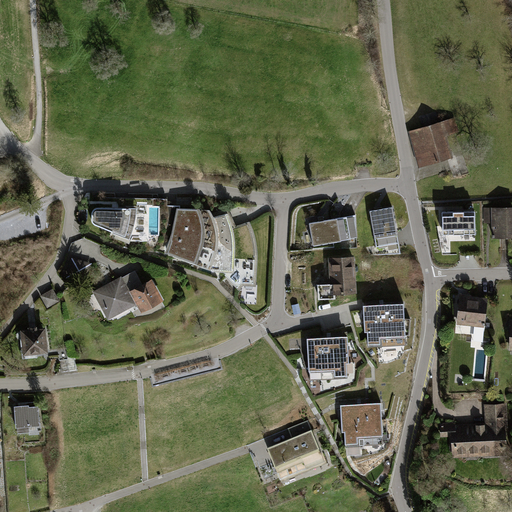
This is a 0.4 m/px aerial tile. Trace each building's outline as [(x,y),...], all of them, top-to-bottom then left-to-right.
[(459,131),(455,117),(411,129),(422,166),(453,158),(446,135),(459,131)] [(226,275),(247,305),(256,305),(257,256),(255,239),(250,223),(236,228),(228,213),(214,217),(208,210),(165,209),(165,200),(135,200),(135,210),(94,209),(93,222),(128,239),(147,240),(149,235),(159,235),(158,250),(193,261),(210,270),(226,275)] [(398,244),(392,207),(370,211),(377,247),(398,244)] [(511,237),(511,207),(485,208),(485,223),(491,223),(491,238),(511,237)] [(468,211),(441,211),(441,235),(468,235),(468,211)] [(354,216),(311,224),(314,244),(357,237),(354,216)] [(354,257),(330,258),(332,283),(319,284),(320,299),(334,298),(334,293),(356,291),(354,257)] [(93,265),(73,259),(66,280),(86,287),(93,265)] [(127,276),(95,292),(109,320),(136,306),(140,313),(162,302),(151,281),(134,290),(127,276)] [(41,293),(48,310),(60,304),(53,288),(41,293)] [(486,300),(459,296),(454,326),(481,330),(486,300)] [(405,343),(403,304),(364,306),(366,330),(368,330),(369,345),(405,343)] [(47,329),(18,332),(21,356),(49,354),(47,329)] [(348,361),(347,336),(308,339),(310,378),(347,375),(346,361),(348,361)] [(381,403),(342,405),(343,430),(345,430),(346,444),(383,442),(381,403)] [(504,404),(483,405),(484,423),(438,425),(439,436),(450,436),(452,459),(506,456),(504,404)] [(39,406),(14,407),(15,433),(40,432),(39,406)] [(324,464),(311,430),(270,446),(283,480),(324,464)]
